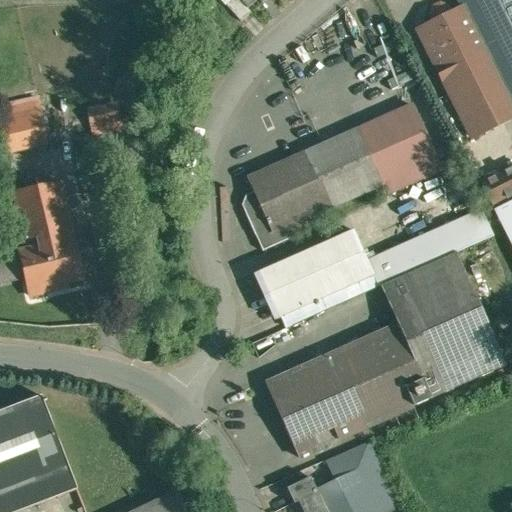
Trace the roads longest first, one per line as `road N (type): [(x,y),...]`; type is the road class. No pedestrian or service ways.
road 1 (residential): [(190,405),(219,340),(207,146),(248,61),(314,0)]
road 2 (unknown): [(117,371),(57,115)]
road 3 (residential): [(0,355),(95,364),(190,405)]
road 4 (residential): [(190,405),(247,511)]
